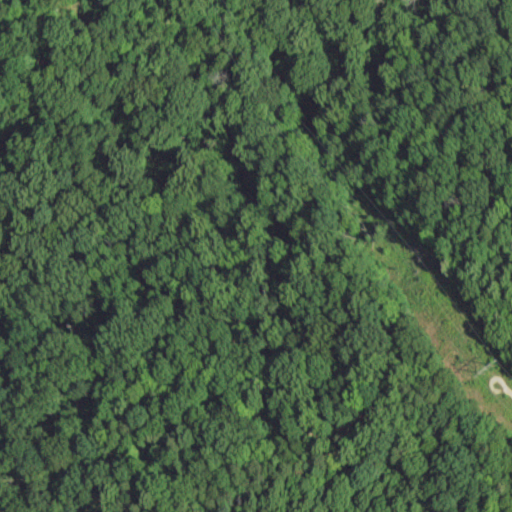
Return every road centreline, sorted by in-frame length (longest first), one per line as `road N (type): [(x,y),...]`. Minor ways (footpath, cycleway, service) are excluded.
road 1 (residential): [(0,11),(48,331),(153,361),(304,308)]
road 2 (residential): [(511,445),(410,412),(372,416),(275,451),(230,456),(189,480),(176,511)]
